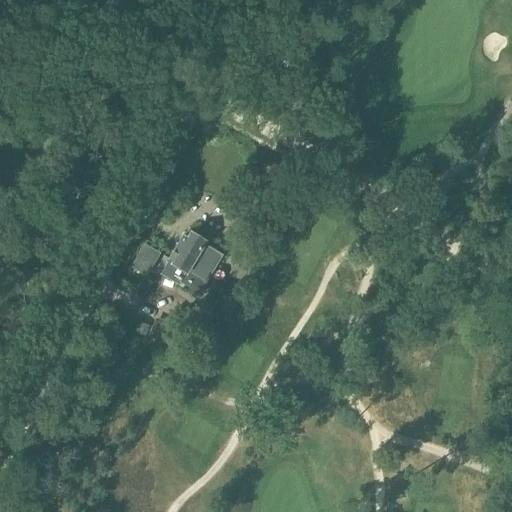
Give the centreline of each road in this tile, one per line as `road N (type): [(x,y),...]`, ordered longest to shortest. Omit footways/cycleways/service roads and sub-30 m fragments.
road 1 (track): [(0,442),(183,102)]
road 2 (track): [(511,298),(317,156),(227,112),(197,111)]
road 3 (track): [(183,102),(156,86),(100,81),(0,47)]
road 4 (unknown): [(232,128),(165,241)]
